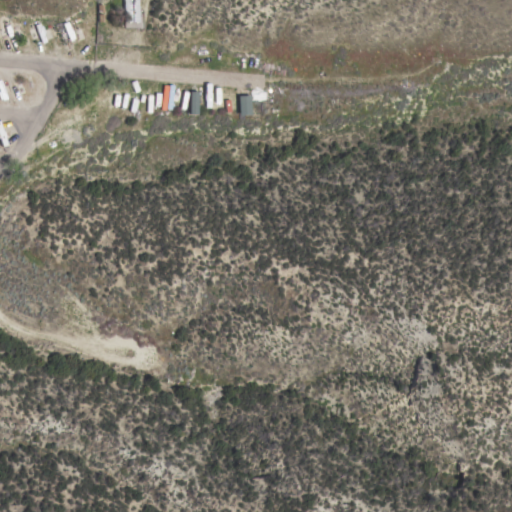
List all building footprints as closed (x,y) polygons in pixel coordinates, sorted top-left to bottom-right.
[(138,0),(138,22),(123,22),(123,0),(138,0)] [(12,78),(13,82),(14,81),(17,89),(16,90),(17,94),(18,94),(20,99),(19,99),(19,101),(15,103),(14,101),(12,101),(11,97),(12,96),(10,90),(9,91),(6,84),(7,83),(6,80),(12,78)] [(167,85),(164,110),(159,109),(162,85),(167,85)] [(196,92),(195,114),(187,114),(187,92),(196,92)] [(249,114),(237,115),(236,96),(248,95),(249,114)]
